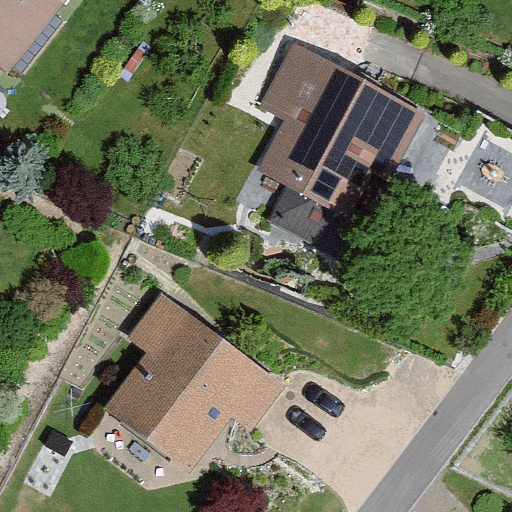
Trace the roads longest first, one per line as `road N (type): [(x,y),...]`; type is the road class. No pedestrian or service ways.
road 1 (residential): [(511,337),(379,511)]
road 2 (residential): [(511,108),(313,22)]
